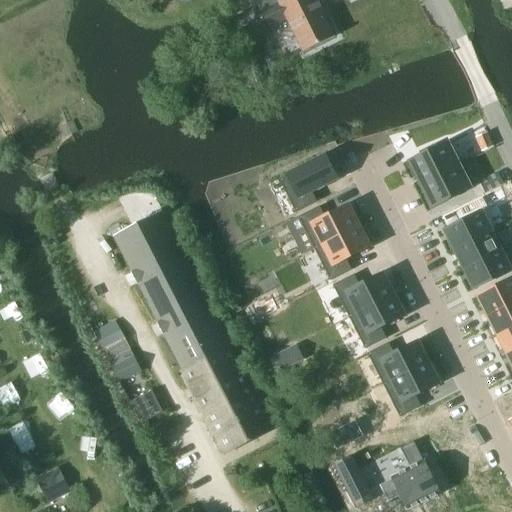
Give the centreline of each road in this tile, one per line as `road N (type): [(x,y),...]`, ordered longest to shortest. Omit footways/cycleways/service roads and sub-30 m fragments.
road 1 (track): [(44,166),(234,511)]
road 2 (residential): [(369,167),(511,461)]
